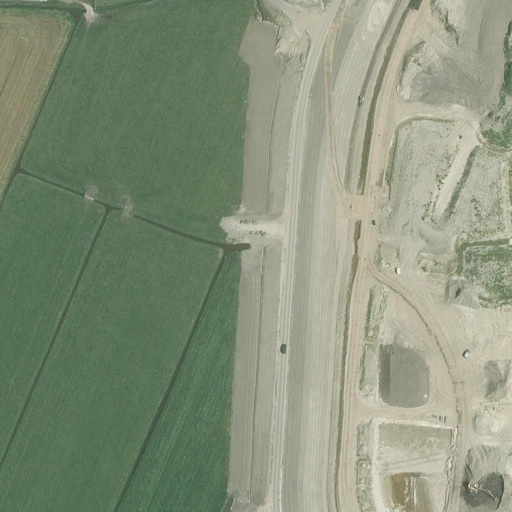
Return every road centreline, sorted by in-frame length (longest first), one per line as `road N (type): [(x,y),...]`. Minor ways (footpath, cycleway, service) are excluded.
road 1 (tertiary): [(337,0),(314,53),(299,121),(277,511)]
road 2 (track): [(89,308),(132,206),(184,223),(292,230)]
